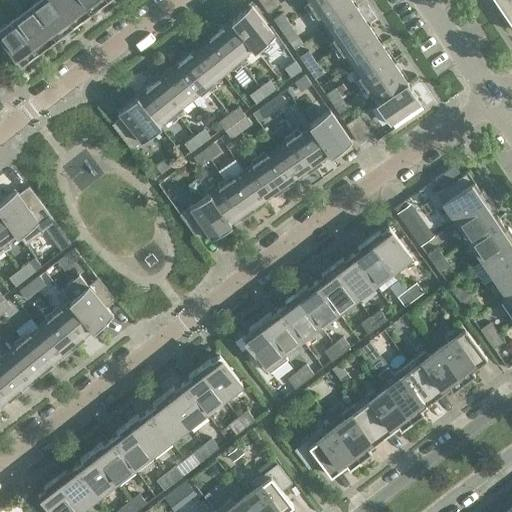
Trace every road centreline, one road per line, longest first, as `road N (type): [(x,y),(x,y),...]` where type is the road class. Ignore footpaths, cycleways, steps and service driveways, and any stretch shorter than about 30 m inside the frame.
road 1 (residential): [(0,461),(485,94)]
road 2 (residential): [(0,132),(181,0)]
road 3 (residential): [(511,384),(349,511)]
